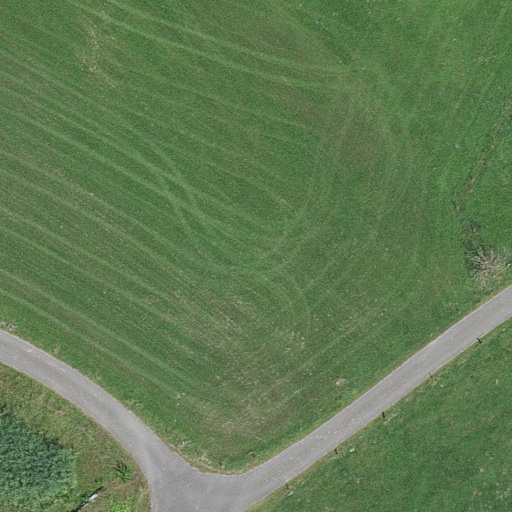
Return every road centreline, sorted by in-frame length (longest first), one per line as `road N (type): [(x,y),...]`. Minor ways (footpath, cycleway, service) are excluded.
road 1 (track): [(511,302),(201,511)]
road 2 (track): [(192,511),(91,401),(0,343)]
